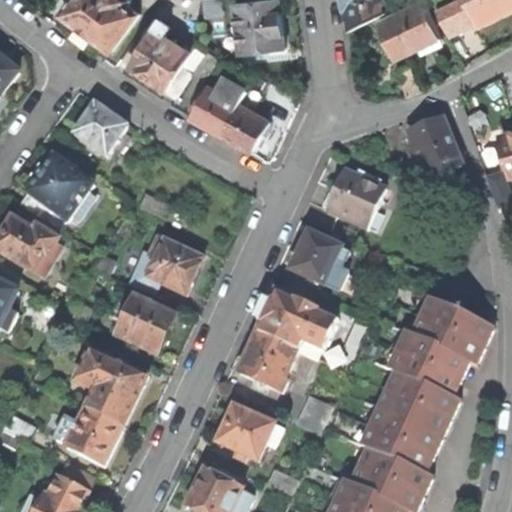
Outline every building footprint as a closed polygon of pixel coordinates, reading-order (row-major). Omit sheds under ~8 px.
[(77,0),(67,14),(75,20),(83,26),(83,31),(85,35),(88,38),(93,38),(97,37),(116,50),(143,13),(131,4),(134,0),(77,0)] [(186,0),(185,3),(202,11),(204,0),(186,0)] [(264,0),(204,0),(202,11),(201,15),(239,10),(239,4),(265,1),(264,0)] [(244,54),(290,49),(287,24),(284,0),(275,0),(265,1),(239,4),(239,10),(244,54)] [(346,0),(350,32),(388,14),(386,0),(346,0)] [(511,0),(467,0),(480,26),(511,10),(511,0)] [(441,39),(424,2),(381,23),(390,41),(399,60),(441,39)] [(164,19),(158,27),(169,34),(174,26),(164,19)] [(158,27),(133,65),(153,78),(170,89),(185,66),(195,51),(169,34),(158,27)] [(195,51),(185,66),(195,72),(207,54),(197,47),(195,51)] [(196,76),(207,83),(222,59),(211,52),(196,76)] [(0,101),(22,74),(1,57),(0,56),(0,101)] [(399,71),(410,97),(423,92),(413,65),(399,71)] [(170,89),(180,96),(195,72),(185,66),(170,89)] [(224,91),(244,103),(248,96),(251,90),(232,78),(224,91)] [(225,134),(244,103),(224,91),(214,85),(195,116),(211,126),(225,134)] [(248,96),(244,103),(257,111),(261,104),(248,96)] [(257,111),(244,103),(225,134),(255,152),(264,136),(273,121),(257,111)] [(78,136),(111,158),(133,126),(100,104),(88,121),(78,136)] [(424,183),(462,167),(444,120),(422,129),(409,134),(417,155),(414,156),(424,183)] [(511,132),(502,136),(511,171),(511,132)] [(68,220),(73,223),(76,218),(83,209),(99,186),(58,158),(53,164),(50,170),(44,165),(35,178),(41,182),(32,195),(68,220)] [(388,191),(347,172),(337,193),(328,214),(368,233),(388,191)] [(458,200),(473,194),(465,174),(449,180),(458,200)] [(63,229),(68,220),(32,195),(25,206),(63,229)] [(143,207),(170,219),(175,206),(149,195),(143,207)] [(511,203),(503,206),(507,222),(511,220),(511,203)] [(89,214),(83,209),(76,218),(82,222),(89,214)] [(0,248),(0,252),(40,275),(50,257),(54,259),(64,241),(42,228),(39,232),(17,219),(13,226),(8,234),(1,234),(0,235),(0,246),(0,248)] [(351,255),(311,236),(302,254),(293,272),(342,295),(351,275),(344,272),(351,255)] [(199,278),(208,260),(161,238),(153,255),(152,257),(158,260),(150,279),(165,286),(191,297),(199,278)] [(152,257),(153,255),(149,254),(134,286),(160,298),(165,286),(150,279),(158,260),(152,257)] [(100,270),(114,276),(120,264),(106,257),(100,270)] [(50,295),(76,309),(84,294),(58,280),(50,295)] [(0,334),(1,335),(3,331),(13,312),(22,293),(0,281),(0,334)] [(129,321),(139,300),(125,293),(115,315),(129,321)] [(340,322),(279,294),(270,313),(260,335),(301,354),(305,345),(326,354),(340,322)] [(121,338),(163,357),(171,339),(181,318),(139,300),(129,321),(121,338)] [(433,300),(416,338),(472,364),(479,367),(483,358),(492,339),(496,329),(433,300)] [(13,312),(3,331),(12,335),(22,316),(13,312)] [(469,370),(472,364),(416,338),(409,334),(392,371),(399,374),(455,400),(461,387),(469,370)] [(287,384),(301,354),(260,335),(250,355),(241,376),(285,397),(290,385),(287,384)] [(89,410),(129,429),(141,403),(153,378),(94,350),(79,383),(98,392),(89,410)] [(462,403),(455,400),(399,374),(365,448),(372,451),(428,477),(435,462),(442,447),(449,432),(456,417),(462,403)] [(335,410),(312,399),(299,428),(322,439),(335,410)] [(14,417),(41,431),(47,419),(20,405),(14,417)] [(279,447),(285,433),(276,429),(277,428),(236,408),(227,427),(218,444),(260,464),(270,443),(279,447)] [(71,448),(70,450),(110,469),(119,450),(129,429),(89,410),(82,426),(71,448)] [(8,428),(7,431),(34,445),(41,431),(14,417),(8,428)] [(71,448),(82,426),(70,420),(60,442),(71,448)] [(435,481),(428,477),(372,451),(355,488),(406,511),(420,511),(423,505),(433,486),(435,481)] [(248,511),(255,500),(244,494),(246,491),(241,489),(244,483),(224,473),(221,478),(207,471),(196,493),(188,509),(191,511),(248,511)] [(300,485),(276,474),(269,488),(294,500),(300,485)] [(53,500),(77,511),(83,511),(92,495),(63,481),(53,500)] [(406,511),(355,488),(348,485),(335,511),(406,511)] [(77,511),(53,500),(50,499),(43,511),(77,511)]
